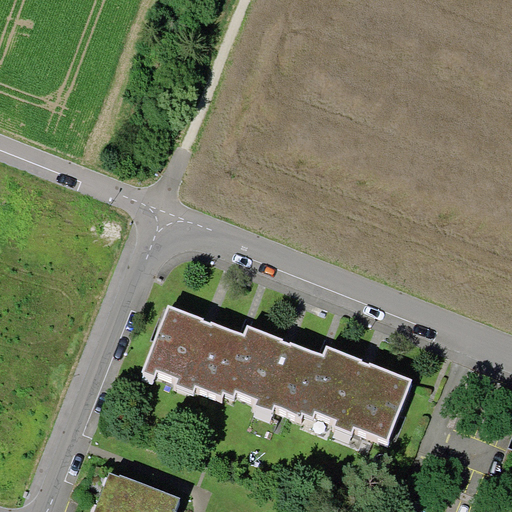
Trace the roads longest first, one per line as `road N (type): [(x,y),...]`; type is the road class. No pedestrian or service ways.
road 1 (residential): [(162,207),(511,349)]
road 2 (residential): [(48,511),(162,207)]
road 3 (track): [(162,207),(243,0)]
road 4 (residential): [(162,207),(0,144)]
